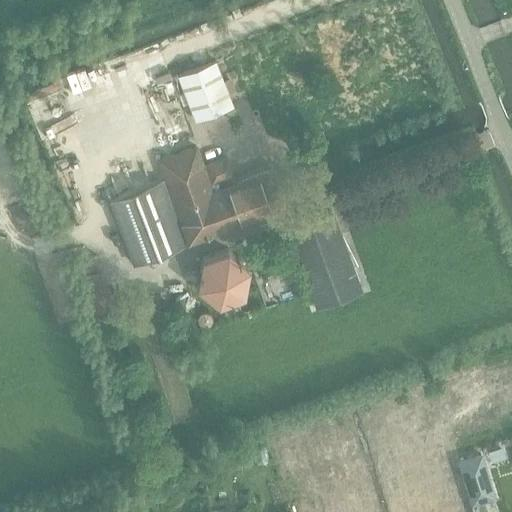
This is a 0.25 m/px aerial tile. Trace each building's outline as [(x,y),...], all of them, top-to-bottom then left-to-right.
[(215,61),(178,75),(195,121),(233,106),(215,61)] [(109,201),(133,263),(285,207),(271,169),(235,183),(226,157),(203,166),(195,147),(158,160),(166,180),(109,201)] [(333,210),(286,227),(315,306),(362,288),(333,210)] [(198,285),(217,301),(242,292),(247,266),(227,249),(202,258),(198,285)] [(155,297),(116,310),(154,425),(193,412),(155,297)] [(470,403),(462,375),(445,380),(453,408),(470,403)] [(481,455),(459,462),(472,502),(472,504),(492,498),(494,497),(481,455)] [(200,464),(186,467),(189,480),(203,477),(200,464)] [(380,511),(426,511),(423,501),(410,505),(406,493),(378,502),(380,511)]
